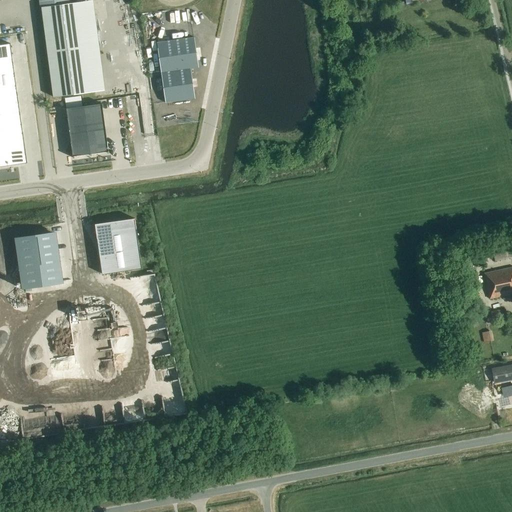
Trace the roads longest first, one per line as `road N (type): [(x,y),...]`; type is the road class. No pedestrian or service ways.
road 1 (unclassified): [(0,193),(201,164),(234,0)]
road 2 (unclassified): [(265,481),(511,436)]
road 3 (unclassified): [(109,511),(265,481)]
